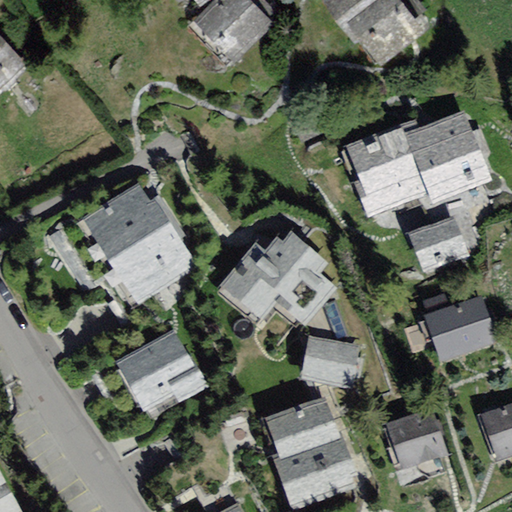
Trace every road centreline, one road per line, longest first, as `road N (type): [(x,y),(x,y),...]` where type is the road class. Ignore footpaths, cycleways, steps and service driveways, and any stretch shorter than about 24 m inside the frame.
road 1 (unknown): [(0,236),(134,161),(136,97),(150,86),(258,123),(290,90)]
road 2 (residential): [(0,310),(122,511)]
